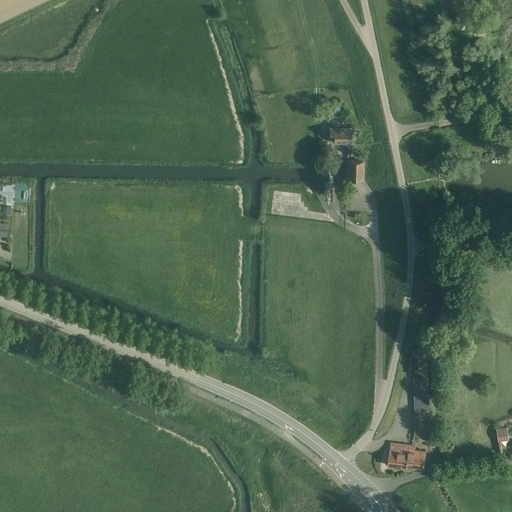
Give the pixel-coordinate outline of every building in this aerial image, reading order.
[(351,128),(329,128),(329,138),(333,138),(333,143),(351,143),(351,128)] [(362,180),(363,160),(347,160),(347,180),(362,180)] [(428,378),(414,378),(415,415),(424,414),(424,410),(429,410),(428,378)] [(508,427),(497,429),(499,441),(509,440),(508,427)] [(407,465),(408,449),(409,444),(391,442),(389,464),(407,466),(407,465)] [(408,449),(407,465),(425,467),(426,450),(415,449),(416,444),(409,444),(408,449)] [(455,444),(444,444),(444,458),(455,458),(455,444)]
